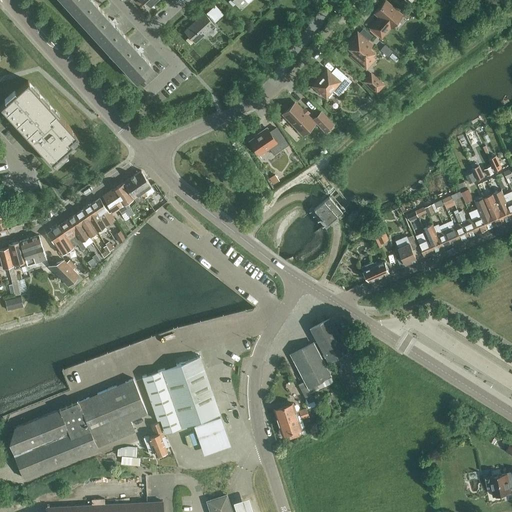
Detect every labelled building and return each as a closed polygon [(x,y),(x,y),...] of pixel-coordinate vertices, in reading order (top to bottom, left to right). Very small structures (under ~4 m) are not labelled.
[(62,0),(70,9),(83,23),(100,8),(92,0),(62,0)] [(390,25),(391,26),(400,15),(385,1),(375,12),(380,17),(371,27),(381,36),(390,25)] [(117,22),(115,20),(113,17),(111,20),(100,8),(83,23),(96,37),(109,51),(126,36),(115,24),(117,22)] [(184,31),(195,42),(214,24),(204,13),(184,31)] [(367,42),(372,35),(363,27),(357,34),(357,33),(351,40),(355,43),(351,48),(354,51),(351,54),(366,66),(373,58),(370,55),(372,52),(368,49),(371,45),(367,42)] [(109,51),(121,65),(135,80),(152,64),(141,52),(143,50),(141,48),(139,46),(136,48),(126,36),(109,51)] [(334,91),(346,77),(335,67),(331,73),(326,69),(312,85),(326,97),(332,89),(334,91)] [(363,81),(376,93),(385,83),(371,71),(363,81)] [(66,152),(67,151),(65,149),(72,143),(69,140),(75,135),(77,137),(78,136),(58,114),(57,114),(48,105),(49,104),(48,103),(47,103),(38,94),(39,93),(38,92),(37,92),(28,83),(29,82),(27,80),(15,91),(14,90),(4,99),(6,101),(1,106),(10,116),(10,117),(11,118),(12,118),(11,117),(13,115),(32,137),(31,138),(30,139),(53,164),(54,163),(52,161),(64,150),(66,152)] [(283,113),(303,133),(314,123),(295,103),(283,113)] [(314,118),(325,130),(332,124),(321,112),(314,118)] [(273,153),(287,144),(276,127),(269,132),(266,128),(259,132),(260,133),(249,141),(259,154),(269,147),(273,153)] [(472,167),(477,179),(485,176),(480,164),(472,167)] [(141,192),(144,197),(145,196),(149,203),(152,201),(148,194),(144,189),(150,186),(140,171),(133,175),(140,186),(138,188),(141,192)] [(267,178),(273,188),(281,183),(275,173),(267,178)] [(137,201),(144,197),(141,192),(138,188),(140,186),(133,175),(130,177),(123,183),(133,197),(134,197),(137,201)] [(126,202),(133,197),(123,183),(112,189),(120,202),(125,210),(128,215),(129,214),(133,219),(136,224),(141,219),(137,215),(134,218),(131,213),(133,212),(126,202)] [(461,190),(463,195),(463,196),(471,193),(468,187),(461,190)] [(120,202),(112,189),(102,195),(110,209),(111,208),(113,211),(118,207),(122,212),(125,210),(120,202)] [(511,211),(507,201),(506,197),(505,198),(502,189),(493,193),(498,205),(505,220),(511,216),(511,211)] [(454,199),(463,195),(461,190),(451,194),(454,199)] [(496,224),(505,220),(498,205),(493,193),(485,197),(490,209),(496,224)] [(446,204),(454,200),(454,199),(451,194),(443,198),(446,204)] [(313,208),(327,224),(342,211),(329,195),(313,208)] [(487,227),(496,224),(490,209),(485,197),(484,197),(476,200),(482,213),(487,227)] [(91,203),(105,226),(115,219),(110,212),(109,213),(99,198),(91,203)] [(445,204),(446,204),(443,198),(434,202),(438,211),(436,207),(445,203),(445,204)] [(478,231),(487,227),(482,213),(476,200),(476,201),(479,208),(470,211),(472,217),(478,231)] [(429,214),(438,211),(434,202),(425,206),(429,214)] [(105,226),(91,203),(83,208),(97,231),(105,225),(105,226)] [(429,215),(429,214),(425,206),(416,210),(419,216),(427,212),(429,215)] [(92,234),(97,231),(83,208),(74,214),(85,230),(88,235),(93,242),(96,239),(92,234)] [(464,220),(459,211),(458,209),(454,210),(459,222),(455,224),(461,239),(470,235),(464,220)] [(409,220),(419,216),(416,210),(407,214),(409,220)] [(472,217),(470,211),(469,212),(472,217),(466,219),(462,210),(459,211),(464,220),(470,235),(478,231),(472,217)] [(0,213),(0,234),(8,232),(1,213),(0,213)] [(77,235),(85,230),(74,214),(67,219),(77,235)] [(80,240),(77,235),(67,219),(58,225),(69,240),(70,242),(73,246),(72,245),(77,242),(82,249),(85,247),(80,240)] [(461,239),(455,224),(454,224),(452,220),(444,223),(446,228),(452,243),(461,239)] [(437,232),(434,225),(434,226),(433,223),(424,227),(428,236),(435,251),(444,247),(437,232)] [(444,247),(452,243),(446,228),(444,223),(439,225),(438,224),(434,225),(437,232),(444,247)] [(61,253),(73,246),(70,242),(69,240),(58,225),(47,232),(57,248),(61,253)] [(373,236),(379,248),(382,246),(381,242),(388,238),(382,226),(374,229),(377,235),(373,236)] [(425,255),(435,251),(428,236),(424,227),(423,227),(425,231),(416,235),(425,255)] [(114,233),(119,242),(125,237),(121,229),(114,233)] [(109,240),(107,242),(100,232),(99,233),(109,250),(114,247),(109,240)] [(413,249),(419,247),(413,234),(407,236),(406,236),(397,240),(397,241),(406,263),(417,258),(413,249)] [(19,241),(26,265),(46,259),(38,235),(19,241)] [(23,266),(26,265),(19,241),(8,243),(9,247),(13,264),(14,268),(18,267),(17,262),(22,261),(23,266)] [(0,260),(2,267),(7,266),(13,264),(9,247),(0,248),(0,260)] [(73,266),(74,267),(76,265),(69,258),(67,261),(73,266)] [(73,266),(67,261),(66,262),(63,260),(47,266),(67,286),(78,275),(72,269),(74,267),(73,266)] [(370,280),(389,271),(384,260),(378,263),(376,260),(374,261),(373,260),(361,266),(370,280)] [(13,268),(14,268),(13,264),(7,266),(14,294),(20,293),(16,278),(15,278),(13,268)] [(5,299),(7,310),(24,306),(21,296),(5,299)] [(317,337),(327,358),(344,350),(328,318),(311,327),(317,337)] [(307,388),(316,383),(315,381),(328,374),(312,343),(291,353),(306,381),(304,382),(307,388)] [(212,443),(227,438),(219,414),(219,413),(199,355),(141,376),(157,420),(160,419),(164,432),(194,422),(203,450),(213,447),(212,443)] [(93,394),(112,440),(135,431),(130,419),(147,412),(133,378),(93,394)] [(310,392),(307,388),(304,382),(300,385),(305,396),(305,402),(308,408),(314,405),(309,394),(310,393),(310,392)] [(307,388),(310,392),(319,388),(316,383),(307,388)] [(73,457),(112,440),(93,394),(54,411),(73,457)] [(278,421),(295,415),(291,402),(274,408),(275,410),(274,411),(275,414),(276,415),(278,421)] [(23,477),(73,457),(54,411),(14,427),(9,443),(23,477)] [(295,415),(278,421),(280,427),(279,428),(280,431),(282,431),(282,434),(287,432),(289,438),(299,435),(297,431),(295,432),(295,430),(299,428),(295,415)] [(165,447),(168,446),(164,436),(158,422),(151,425),(154,434),(149,436),(148,435),(143,437),(149,451),(153,449),(155,455),(166,451),(165,447)] [(132,456),(136,457),(137,447),(128,446),(118,449),(117,455),(122,455),(121,462),(131,463),(132,456)] [(511,471),(486,476),(488,486),(491,485),(493,495),(495,494),(495,496),(499,496),(503,494),(502,493),(511,491),(509,486),(511,485),(511,471)] [(231,511),(226,494),(207,501),(210,511),(231,511)] [(233,502),(235,511),(252,511),(248,497),(233,502)] [(46,507),(46,511),(162,511),(162,500),(46,507)]
